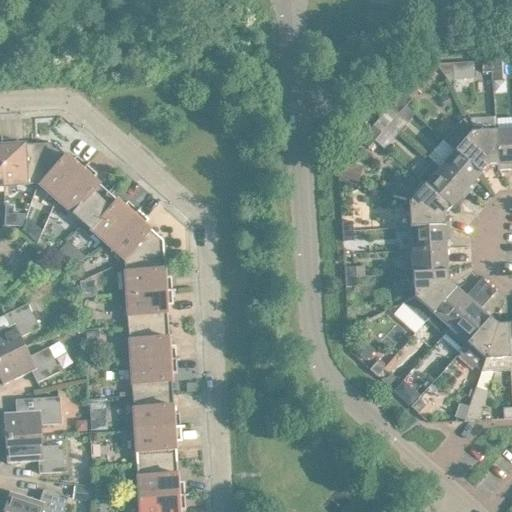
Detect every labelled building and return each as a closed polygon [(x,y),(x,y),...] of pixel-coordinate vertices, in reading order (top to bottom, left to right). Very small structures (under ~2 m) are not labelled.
[(501,60),(492,61),(493,72),(502,71),(501,60)] [(493,72),(492,61),(482,62),(483,73),(493,72)] [(474,62),(438,64),(448,80),(475,78),(474,62)] [(404,92),(397,99),(405,106),(412,99),(404,92)] [(448,95),(442,97),(446,106),(452,103),(448,95)] [(405,106),(397,99),(390,106),(399,114),(405,106)] [(373,126),(367,133),(375,141),(382,133),(373,126)] [(511,129),(496,131),(498,166),(497,166),(498,171),(511,169),(511,129)] [(496,131),(472,132),(488,166),(497,166),(498,166),(496,131)] [(472,132),(455,151),(481,174),(488,166),(472,132)] [(375,141),(367,133),(360,141),(369,148),(375,141)] [(5,187),(39,185),(37,144),(17,145),(16,139),(2,140),(5,187)] [(39,185),(57,201),(88,165),(77,156),(73,161),(53,143),(37,144),(39,185)] [(455,151),(440,168),(466,191),(481,174),(455,151)] [(346,162),(342,178),(359,182),(363,167),(346,162)] [(57,201),(83,223),(109,193),(94,179),(98,175),(88,165),(57,201)] [(440,168),(425,185),(451,208),(466,191),(440,168)] [(425,185),(409,203),(444,216),(451,208),(425,185)] [(83,223),(108,246),(139,211),(129,202),(125,206),(109,193),(83,223)] [(409,203),(411,228),(445,226),(444,216),(409,203)] [(108,246),(125,260),(165,258),(164,241),(146,225),(150,220),(139,211),(108,246)] [(342,222),(343,232),(354,231),(353,222),(342,222)] [(411,228),(412,251),(446,249),(445,226),(411,228)] [(354,231),(343,232),(343,242),(354,241),(354,231)] [(69,242),(54,257),(65,269),(86,257),(69,242)] [(412,251),(413,273),(448,271),(446,249),(412,251)] [(125,260),(127,294),(173,291),(172,278),(166,278),(165,258),(125,260)] [(87,271),(78,265),(71,273),(80,280),(87,271)] [(55,266),(45,277),(55,286),(65,274),(55,266)] [(345,268),(345,278),(356,277),(356,267),(345,268)] [(413,273),(415,298),(448,281),(448,271),(413,273)] [(356,277),(345,278),(346,287),(357,287),(357,285),(357,278),(356,277)] [(444,336),(450,329),(489,285),(482,279),(466,296),(455,287),(426,320),(444,336)] [(424,322),(426,320),(455,287),(448,281),(415,298),(403,303),(424,322)] [(450,329),(467,344),(490,318),(480,309),(496,292),(489,285),(450,329)] [(127,294),(129,329),(169,326),(168,305),(174,305),(173,291),(127,294)] [(0,332),(0,359),(26,348),(21,338),(40,329),(29,305),(17,310),(8,315),(6,316),(11,327),(0,332)] [(15,305),(5,310),(8,315),(17,310),(15,305)] [(459,353),(481,372),(498,325),(490,318),(467,344),(459,353)] [(498,325),(481,372),(481,373),(511,371),(510,359),(508,324),(498,325)] [(129,329),(131,363),(177,360),(176,346),(170,346),(169,326),(129,329)] [(100,332),(87,332),(87,347),(100,347),(100,332)] [(363,341),(355,350),(367,361),(376,351),(363,341)] [(26,348),(0,359),(0,376),(4,386),(32,372),(38,383),(61,373),(49,349),(30,358),(26,348)] [(131,363),(133,397),(173,394),(172,374),(178,373),(177,360),(131,363)] [(370,370),(377,377),(384,368),(377,362),(370,370)] [(478,388),(467,420),(480,419),(489,392),(478,388)] [(469,389),(466,396),(472,399),(475,391),(469,389)] [(414,390),(405,401),(411,407),(418,399),(421,396),(414,390)] [(133,397),(135,431),(182,428),(181,414),(175,415),(173,394),(133,397)] [(5,414),(6,439),(42,437),(42,426),(62,425),(61,398),(35,400),(36,412),(5,414)] [(411,407),(418,414),(426,405),(418,399),(411,407)] [(426,405),(418,414),(426,420),(436,409),(428,402),(426,405)] [(460,404),(456,418),(465,421),(470,408),(460,404)] [(511,407),(503,408),(504,419),(511,418),(511,407)] [(87,421),(77,422),(78,432),(88,431),(87,421)] [(135,431),(137,465),(178,463),(176,442),(182,442),(182,428),(135,431)] [(42,437),(6,439),(8,464),(39,462),(40,474),(65,473),(63,446),(43,447),(42,437)] [(137,465),(139,499),(186,496),(185,483),(179,483),(178,463),(137,465)] [(75,487),(74,500),(92,501),(93,488),(75,487)] [(11,492),(4,511),(63,511),(68,498),(44,490),(41,502),(11,492)] [(139,499),(140,511),(180,511),(181,511),(187,510),(186,496),(139,499)]
